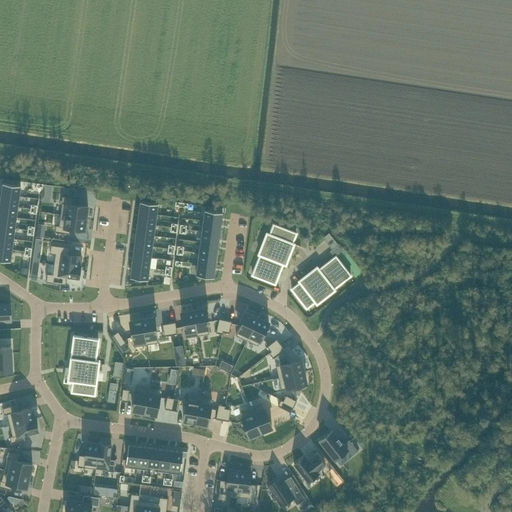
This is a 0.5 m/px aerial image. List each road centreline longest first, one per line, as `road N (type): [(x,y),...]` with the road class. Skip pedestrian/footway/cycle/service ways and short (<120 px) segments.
road 1 (residential): [(225,285),(265,299),(311,338),(325,396),(313,427),(278,452),(209,444)]
road 2 (residential): [(209,444),(60,418)]
road 3 (residential): [(101,307),(225,285)]
